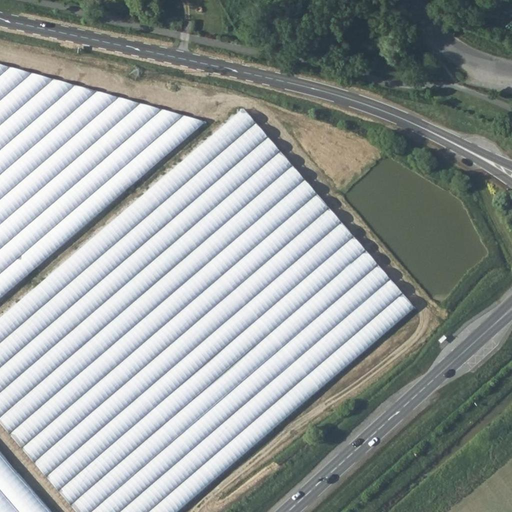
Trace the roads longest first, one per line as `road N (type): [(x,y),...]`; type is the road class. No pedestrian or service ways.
road 1 (secondary): [(445,138),(315,88),(0,19)]
road 2 (secondary): [(289,511),(507,314)]
road 3 (unclassified): [(408,0),(450,49),(511,70)]
